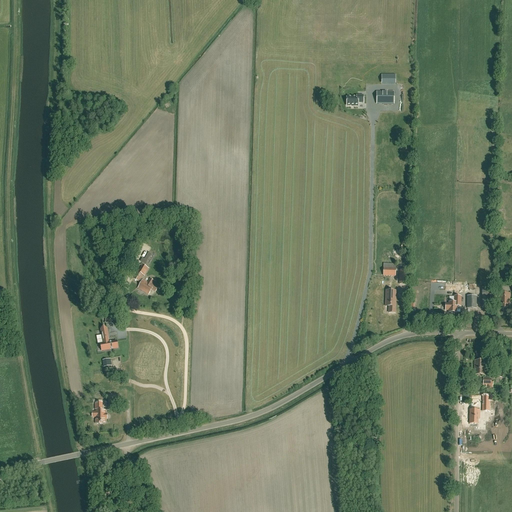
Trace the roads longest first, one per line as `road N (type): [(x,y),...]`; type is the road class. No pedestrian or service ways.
road 1 (unclassified): [(0,471),(258,413),(403,334),(457,332)]
road 2 (track): [(16,0),(9,256),(38,462)]
road 3 (track): [(56,0),(49,248),(78,454)]
road 4 (unknown): [(129,264),(128,444)]
road 5 (unclassified): [(455,511),(457,332)]
